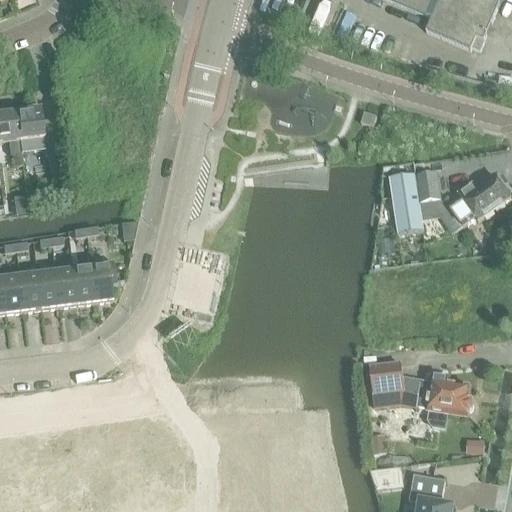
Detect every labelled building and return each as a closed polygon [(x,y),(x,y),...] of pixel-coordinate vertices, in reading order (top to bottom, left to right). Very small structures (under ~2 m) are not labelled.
[(384,0),(434,18),(428,35),(483,55),(503,0),(384,0)] [(39,113),(15,116),(19,145),(31,143),(33,154),(43,153),(43,159),(57,157),(53,123),(40,124),(39,113)] [(18,145),(19,145),(15,116),(0,118),(0,146),(7,146),(9,159),(11,158),(12,170),(21,169),(18,145)] [(371,130),(373,131),(373,130),(376,120),(364,116),(361,127),(371,130)] [(62,168),(48,169),(49,180),(63,178),(62,168)] [(393,183),(391,183),(399,240),(401,240),(423,237),(421,222),(442,219),(444,221),(448,227),(456,221),(450,213),(450,212),(441,204),(436,177),(416,180),(415,180),(393,183)] [(460,205),(450,212),(450,213),(456,221),(463,232),(474,224),(476,227),(508,204),(511,202),(510,200),(511,197),(511,196),(511,192),(508,188),(502,190),(496,181),(496,180),(478,193),(473,187),(458,199),(461,204),(460,205)] [(86,233),(87,241),(99,239),(97,231),(86,233)] [(75,243),(87,241),(86,233),(74,235),(75,243)] [(394,255),(392,241),(376,243),(378,258),(394,255)] [(51,243),(52,251),(64,249),(63,242),(51,243)] [(40,253),(52,251),(51,243),(39,245),(40,253)] [(15,249),(16,257),(28,255),(27,247),(15,249)] [(4,258),(16,257),(15,249),(3,251),(4,258)] [(387,261),(379,262),(380,272),(387,271),(387,261)] [(90,267),(95,308),(111,306),(110,292),(115,291),(111,264),(90,267)] [(72,269),(73,274),(78,310),(95,308),(90,267),(72,269)] [(54,272),(37,274),(42,314),(60,312),(55,276),(54,272)] [(42,314),(37,274),(19,276),(19,281),(24,317),(42,314)] [(55,276),(60,312),(78,310),(73,274),(55,276)] [(1,283),(6,319),(24,317),(19,281),(1,283)] [(429,414),(427,426),(431,432),(446,435),(449,418),(465,421),(465,419),(468,420),(468,419),(471,419),(474,408),(470,407),(470,405),(467,405),(468,403),(465,403),(467,394),(445,390),(447,383),(432,380),(431,387),(402,381),(400,369),(370,373),(375,412),(407,409),(426,413),(426,414),(429,414)] [(270,410),(208,413),(209,436),(222,435),(222,440),(232,440),(232,441),(261,440),(261,438),(271,438),(270,410)] [(175,439),(149,442),(150,456),(151,456),(155,487),(156,487),(180,484),(177,457),(188,455),(186,438),(175,440),(175,439)] [(385,440),(372,441),(374,459),(387,458),(385,440)] [(472,444),(472,459),(481,459),(484,459),(484,445),(483,445),(472,444)] [(127,460),(115,461),(117,478),(129,477),(132,504),(158,501),(156,487),(155,487),(151,456),(150,456),(127,459),(127,460)] [(410,459),(375,463),(376,474),(411,469),(410,459)] [(77,473),(61,475),(65,507),(81,505),(81,504),(104,502),(101,471),(78,473),(77,473)] [(44,477),(21,480),(25,511),(48,508),(48,509),(65,507),(61,475),(44,477)] [(452,511),(453,511),(441,509),(445,485),(414,480),(409,505),(420,507),(419,511),(452,511)] [(238,495),(237,495),(236,511),(265,511),(266,486),(238,485),(238,495)]
